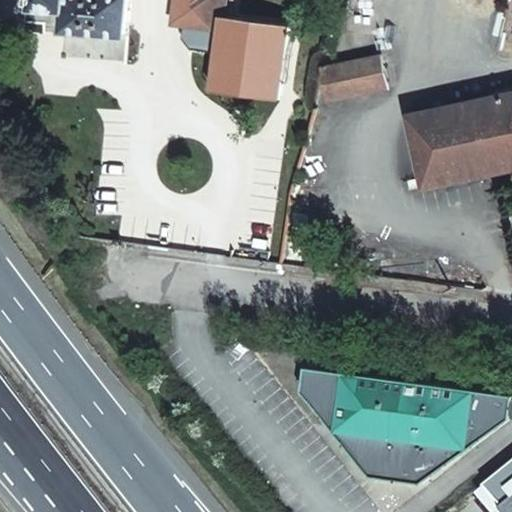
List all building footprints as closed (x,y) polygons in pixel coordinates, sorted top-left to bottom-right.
[(38,0),(38,9),(67,12),(67,32),(127,39),(128,0),(38,0)] [(228,0),(176,0),(172,25),(221,33),(215,92),(278,99),(286,30),(227,21),(228,0)] [(384,56),(328,69),(324,70),(327,79),(330,102),(391,87),(384,56)] [(511,96),(416,116),(430,181),(509,164),(511,176),(511,96)] [(312,218),(295,215),(285,265),(301,268),(312,218)] [(511,399),(299,374),(296,398),(370,481),(419,492),(509,424),(511,399)] [(511,511),(511,493),(497,506),(501,511),(511,511)]
